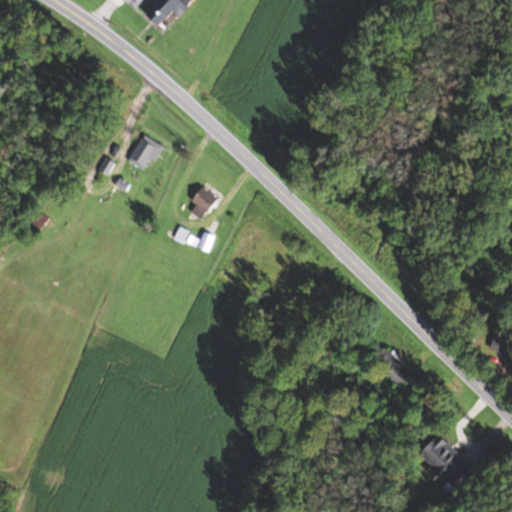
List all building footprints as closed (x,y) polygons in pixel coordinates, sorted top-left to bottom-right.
[(162,25),(176,10),(181,15),(194,0),(160,0),(148,13),(162,25)] [(128,160),(146,172),(163,145),(145,134),(128,160)] [(189,209),(203,219),(219,198),(205,187),(189,209)] [(36,237),(50,218),(37,208),(23,227),(36,237)] [(232,248),(248,259),(266,234),(250,223),(232,248)] [(256,280),(236,270),(231,282),(251,291),(256,280)] [(491,350),(511,358),(511,342),(496,336),(491,350)] [(368,355),(400,387),(412,375),(380,343),(368,355)] [(434,465),(429,470),(445,486),(450,481),(455,485),(474,466),(442,434),(422,454),(434,465)]
